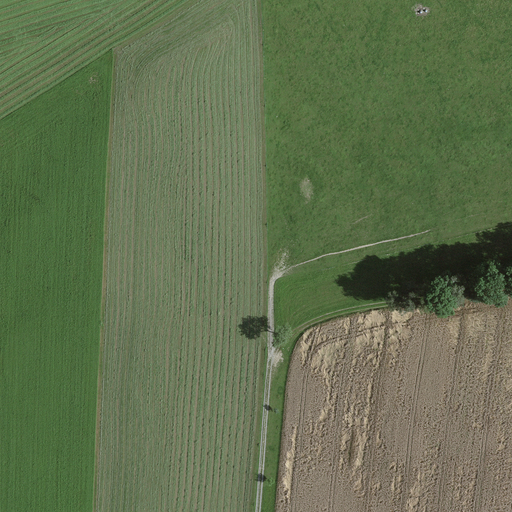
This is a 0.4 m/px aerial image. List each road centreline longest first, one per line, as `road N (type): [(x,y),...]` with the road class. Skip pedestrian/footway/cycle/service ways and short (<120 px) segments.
road 1 (track): [(258,511),(271,355),(285,339),(330,315),(511,283)]
road 2 (track): [(271,355),(270,133)]
